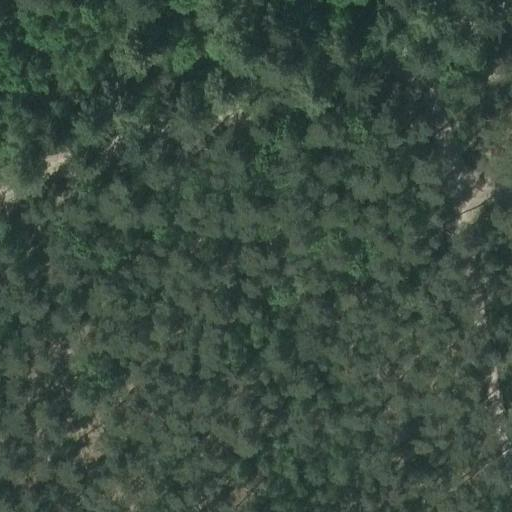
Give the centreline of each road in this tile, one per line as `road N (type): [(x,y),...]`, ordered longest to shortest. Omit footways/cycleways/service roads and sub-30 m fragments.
road 1 (track): [(24,164),(113,124),(494,0)]
road 2 (track): [(415,27),(511,440)]
